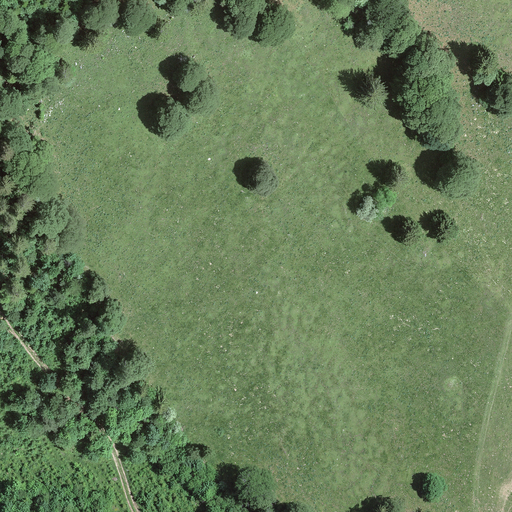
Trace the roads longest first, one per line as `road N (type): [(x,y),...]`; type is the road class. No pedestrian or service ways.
road 1 (track): [(137,511),(114,445),(0,310)]
road 2 (track): [(477,511),(511,286)]
